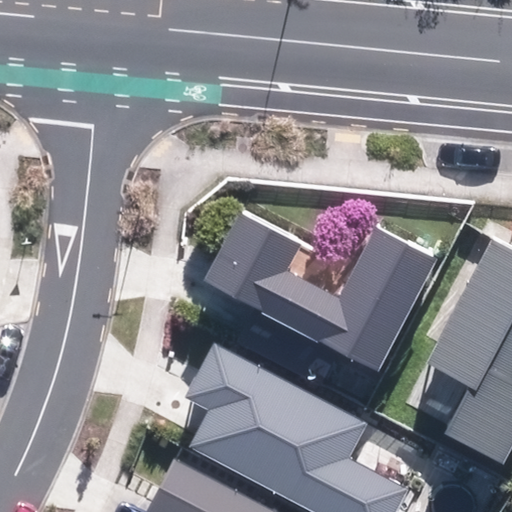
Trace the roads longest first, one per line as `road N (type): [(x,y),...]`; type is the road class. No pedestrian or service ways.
road 1 (residential): [(10,511),(42,452),(82,302),(114,24)]
road 2 (residential): [(511,64),(114,24)]
